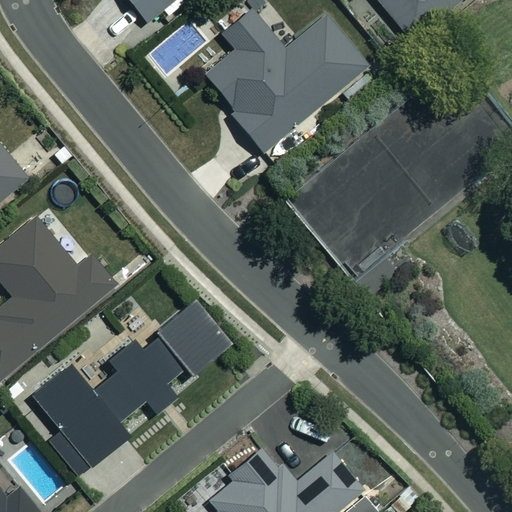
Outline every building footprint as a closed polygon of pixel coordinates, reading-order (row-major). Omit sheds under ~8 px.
[(124,0),(143,23),(171,0),(124,0)] [(372,0),(406,40),(453,0),(372,0)] [(280,50),(246,10),(217,34),(231,51),(201,76),(231,113),(228,115),(260,153),(365,65),(323,14),(280,50)] [(0,195),(25,175),(0,145),(0,195)] [(76,266),(34,217),(0,245),(0,280),(11,294),(0,303),(0,376),(112,283),(89,255),(76,266)] [(142,397),(154,412),(174,394),(164,382),(183,365),(190,374),(229,340),(192,297),(137,344),(130,336),(105,357),(112,366),(88,387),(67,362),(30,394),(61,430),(43,445),(72,479),(126,432),(116,420),(142,397)] [(332,449),(294,480),(262,442),(226,471),(232,479),(208,499),(217,510),(215,511),(334,511),(364,488),(332,449)] [(0,511),(43,511),(21,482),(3,495),(0,491),(0,511)]
